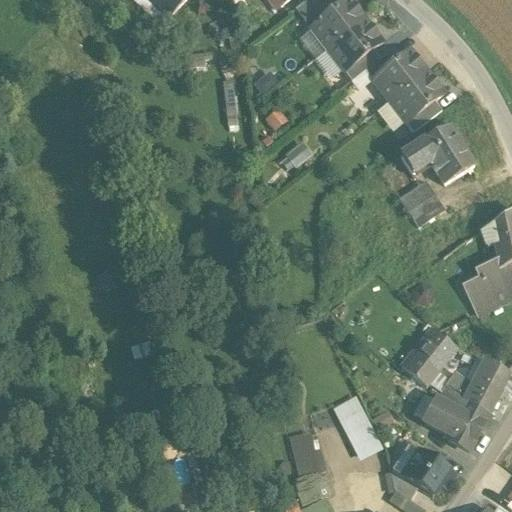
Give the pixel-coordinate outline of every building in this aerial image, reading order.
[(153,0),(171,16),(185,0),(153,0)] [(228,0),(235,13),(247,8),(243,0),(228,0)] [(260,0),(261,1),(261,0),(266,0),(275,11),(283,5),(278,0),(260,0)] [(332,0),(310,0),(295,11),(310,31),(339,9),(332,0)] [(339,9),(310,31),(327,52),(365,23),(348,2),(339,9)] [(371,35),(364,26),(366,24),(365,23),(327,52),(344,74),(372,52),(382,45),(375,36),(371,35)] [(375,36),(366,24),(364,26),(371,35),(375,36)] [(380,62),(365,73),(372,83),(400,61),(393,51),(380,62)] [(372,52),(344,74),(351,84),(365,73),(380,62),(372,52)] [(400,61),(372,83),(389,104),(427,75),(410,53),(400,61)] [(427,75),(389,104),(406,126),(434,104),(444,97),(427,75)] [(434,104),(406,126),(413,135),(442,113),(434,104)] [(448,130),(419,149),(430,166),(430,167),(445,189),(474,169),(448,130)] [(302,143),(282,159),(292,172),(313,156),(302,143)] [(419,149),(401,161),(413,178),(430,166),(419,149)] [(425,185),(399,203),(418,229),(443,212),(425,185)] [(511,214),(495,225),(497,238),(511,231),(511,214)] [(511,231),(497,238),(494,244),(500,264),(501,270),(511,264),(511,231)] [(500,264),(471,278),(472,279),(461,285),(470,304),(511,282),(511,264),(501,270),(500,264)] [(511,282),(470,304),(476,316),(511,298),(511,282)] [(454,351),(436,336),(413,362),(430,378),(448,358),(453,352),(454,351)] [(472,359),(453,352),(448,358),(469,368),(472,359)] [(430,378),(413,362),(405,372),(422,388),(430,378)] [(480,378),(503,390),(509,378),(486,365),(480,378)] [(503,390),(480,378),(475,380),(470,390),(465,399),(468,400),(465,405),(467,407),(467,406),(488,418),(503,390)] [(470,390),(454,382),(448,381),(443,390),(465,405),(468,400),(465,399),(470,390)] [(465,405),(443,390),(439,395),(435,403),(461,417),(467,407),(465,405)] [(467,407),(461,417),(435,403),(424,424),(449,438),(447,442),(469,454),(488,418),(467,406),(467,407)] [(382,448),(364,414),(346,423),(363,457),(382,448)] [(311,435),(291,440),(302,482),(322,476),(311,435)] [(454,477),(418,453),(402,478),(401,480),(418,491),(432,500),(439,489),(444,493),(454,477)] [(418,491),(401,480),(402,478),(393,472),(390,476),(394,493),(410,504),(418,491)] [(420,511),(394,493),(386,504),(397,511),(420,511)]
